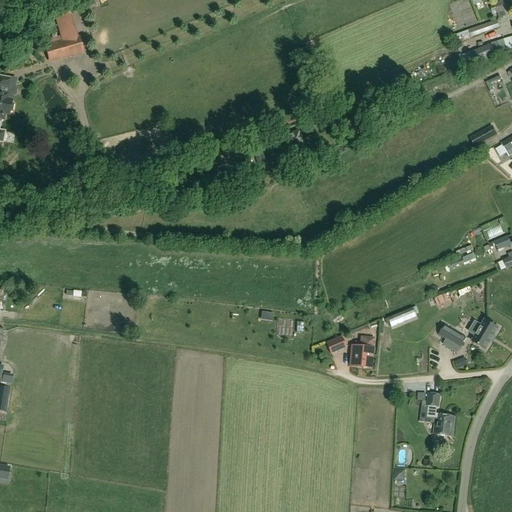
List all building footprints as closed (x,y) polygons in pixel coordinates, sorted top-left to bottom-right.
[(496,14),(498,13),(499,17),(508,15),(511,13),(511,6),(510,0),(507,0),(493,4),(496,14)] [(62,58),(83,52),(69,5),(53,10),(60,36),(43,41),(49,62),(62,58)] [(499,27),(497,20),(454,35),(457,43),(471,38),(487,31),(499,27)] [(511,47),(511,37),(497,42),(500,51),(506,49),(511,47)] [(497,56),(494,48),(492,44),(480,48),(471,52),(476,64),(497,56)] [(486,83),(474,89),(477,94),(488,89),(490,93),(494,91),(491,84),(502,80),(500,76),(485,83),(486,83)] [(0,120),(2,119),(3,119),(4,113),(8,114),(9,112),(11,111),(12,105),(11,103),(11,100),(6,100),(7,95),(0,93),(0,85),(9,87),(10,79),(0,77),(0,120)] [(491,126),(470,139),(475,147),(496,135),(491,126)] [(307,151),(299,129),(278,137),(283,153),(290,150),(292,157),(307,151)] [(511,137),(501,143),(502,145),(495,149),(500,157),(504,155),(507,153),(509,156),(511,154),(511,137)] [(270,162),(265,148),(254,152),(259,166),(270,162)] [(236,180),(197,191),(200,200),(239,190),(236,180)] [(511,244),(508,237),(489,245),(483,247),(485,252),(490,250),(493,253),(498,251),(497,249),(511,244)] [(461,257),(445,263),(446,265),(444,266),(446,270),(465,263),(465,265),(476,261),(473,254),(462,258),(462,259),(461,257)] [(437,306),(448,301),(445,294),(434,299),(437,306)] [(474,322),(468,332),(475,336),(472,342),(486,350),(490,342),(494,336),(499,329),(485,320),(481,326),(474,322)] [(439,335),(460,348),(466,338),(445,326),(439,335)] [(372,360),(373,348),(374,337),(360,336),(359,342),(355,341),(354,346),(351,346),(350,366),(371,368),(371,362),(372,362),(372,360)] [(346,348),(341,337),(326,343),(331,354),(346,348)] [(465,357),(454,361),(457,369),(468,365),(465,357)] [(3,373),(1,383),(11,384),(13,375),(3,373)] [(9,388),(0,386),(0,411),(6,412),(9,388)] [(427,393),(426,407),(429,407),(428,417),(435,418),(433,435),(453,437),(455,417),(436,414),(437,408),(439,408),(441,394),(427,393)] [(0,478),(8,480),(10,468),(0,465),(0,478)] [(404,479),(403,466),(394,466),(395,479),(404,479)]
